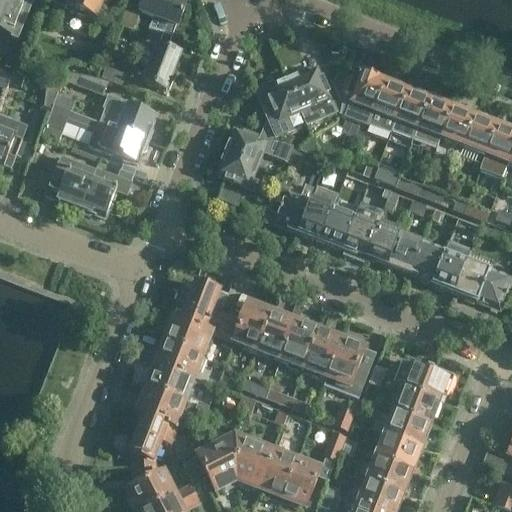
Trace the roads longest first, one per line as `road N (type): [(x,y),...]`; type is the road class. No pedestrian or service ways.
road 1 (residential): [(504,355),(161,219)]
road 2 (residential): [(85,511),(73,487),(71,450),(135,279)]
road 3 (residential): [(161,219),(244,0)]
road 4 (residential): [(511,76),(316,0)]
road 5 (residential): [(443,511),(504,355)]
road 6 (residential): [(135,279),(0,225)]
